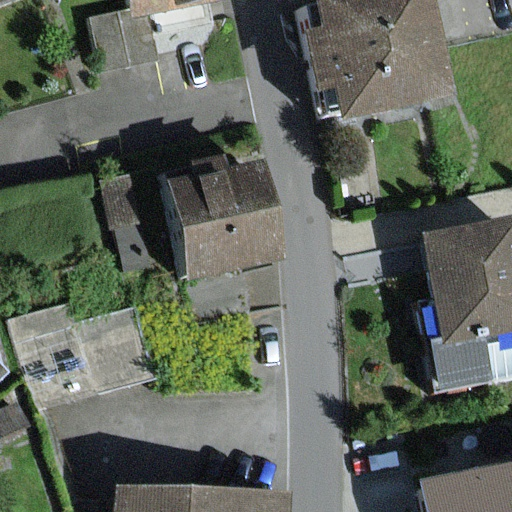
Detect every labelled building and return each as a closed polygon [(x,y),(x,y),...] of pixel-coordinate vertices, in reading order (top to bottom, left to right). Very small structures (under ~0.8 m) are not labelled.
[(122,0),(124,10),(146,6),(151,34),(206,24),(201,0),(122,0)] [(404,0),(358,0),(295,14),(316,122),(427,100),(404,0)] [(143,8),(86,19),(97,75),(154,64),(143,8)] [(212,165),(156,177),(178,281),(268,261),(249,171),(215,179),(214,172),(212,165)] [(130,224),(121,183),(100,188),(109,230),(112,230),(121,273),(145,268),(135,222),(130,224)] [(511,277),(502,228),(419,244),(430,301),(438,345),(511,330),(511,277)] [(511,330),(438,345),(430,301),(411,304),(429,398),(511,381),(511,330)] [(29,404),(150,370),(133,308),(74,325),(68,304),(6,322),(29,404)] [(12,408),(0,413),(0,434),(20,426),(12,408)] [(511,511),(511,470),(438,485),(444,511),(511,511)] [(283,511),(284,503),(103,493),(102,511),(283,511)]
